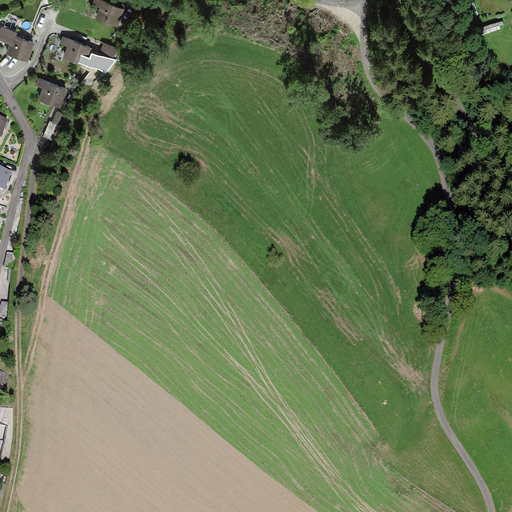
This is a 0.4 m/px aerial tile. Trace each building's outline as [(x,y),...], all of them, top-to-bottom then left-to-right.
[(125,6),(106,0),(93,0),(93,3),(99,5),(96,16),(118,24),(125,6)] [(159,0),(141,0),(130,10),(150,32),(171,13),(159,0)] [(28,59),(35,40),(28,38),(16,33),(17,30),(2,24),(0,28),(0,37),(10,42),(7,51),(28,59)] [(85,42),(63,34),(61,42),(66,44),(62,55),(86,64),(93,44),(85,42)] [(118,47),(105,41),(101,50),(114,56),(118,47)] [(39,77),(36,84),(43,87),(39,97),(60,105),(67,87),(39,77)] [(52,120),(51,119),(44,134),(55,139),(66,116),(57,111),(52,120)] [(0,139),(8,119),(0,116),(0,139)] [(0,187),(5,189),(12,171),(0,166),(0,187)] [(17,255),(8,253),(5,267),(15,268),(17,255)] [(10,303),(2,301),(0,310),(0,317),(9,320),(10,303)] [(0,370),(0,399),(8,374),(0,370)]
